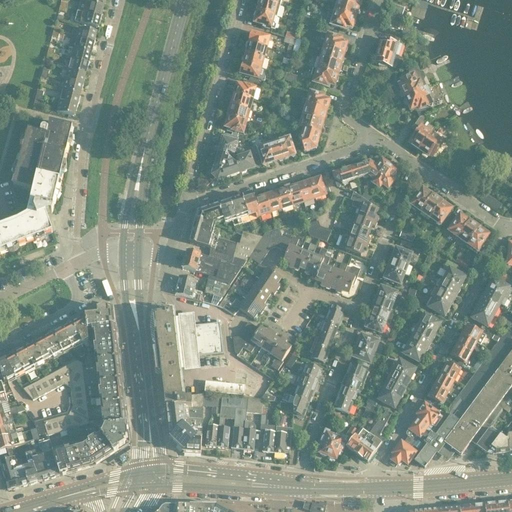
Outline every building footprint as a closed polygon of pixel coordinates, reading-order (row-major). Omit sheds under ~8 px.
[(360,0),(333,0),(333,1),(337,2),(358,8),(359,7),(361,6),(362,3),(361,1),(360,0)] [(402,14),(404,10),(396,7),(398,1),(398,0),(392,0),(391,5),(393,6),(391,10),(402,14)] [(281,7),(260,1),(260,2),(258,4),(259,7),(257,13),(278,18),(281,7)] [(358,8),(337,2),(334,13),(355,19),(356,15),(358,14),(359,11),(358,10),(358,8)] [(104,8),(86,3),(83,13),(101,18),(104,8)] [(356,22),(355,20),(355,19),(334,13),(329,11),(325,24),(330,26),(346,31),(347,28),(352,30),(353,26),(355,25),(356,22)] [(101,18),(83,13),(78,12),(75,23),(80,24),(98,29),(101,18)] [(278,18),(257,13),(257,14),(255,15),(255,18),(255,19),(254,24),(266,28),(265,28),(275,31),(277,25),(276,24),(278,18)] [(301,21),(300,21),(300,22),(311,25),(313,19),(302,16),(301,21)] [(79,28),(76,39),(94,44),(97,33),(79,28)] [(273,39),(251,33),(248,44),(267,49),(268,44),(271,44),(273,39)] [(346,48),(347,44),(342,43),(343,40),(327,35),(327,36),(322,34),(320,40),(325,41),(323,48),(344,54),(345,54),(346,53),(347,50),(346,48)] [(398,57),(402,46),(398,45),(400,40),(390,37),(389,41),(387,41),(386,41),(382,40),(380,45),(379,45),(377,51),(398,57)] [(94,44),(76,39),(71,38),(68,48),(73,49),(92,54),(94,44)] [(291,56),(295,44),(294,44),(295,40),(285,38),(284,44),(290,45),(287,54),(291,56)] [(267,49),(248,44),(247,45),(246,48),(247,50),(246,54),(264,59),(267,49)] [(344,54),(323,48),(320,60),(341,66),(341,64),(343,63),(344,60),(343,59),(344,54)] [(92,54),(73,49),(71,60),(89,65),(92,54)] [(398,57),(377,51),(375,57),(376,58),(375,63),(379,64),(379,65),(384,67),(385,66),(391,68),(395,69),(398,57)] [(264,59),(246,54),(245,58),(243,59),(242,63),(243,64),(243,65),(261,69),(264,59)] [(341,66),(320,60),(316,59),(313,70),(337,77),(339,73),(341,72),(341,69),(340,67),(341,66)] [(89,65),(71,60),(68,70),(86,75),(89,65)] [(261,69),(243,65),(240,75),(261,81),(262,76),(260,75),(261,69)] [(337,78),(337,77),(313,70),(312,69),(311,76),(315,77),(313,84),(328,88),(329,86),(334,87),(336,84),(337,83),(338,80),(337,78)] [(86,75),(68,70),(65,81),(83,86),(86,75)] [(404,84),(403,84),(399,86),(401,91),(399,94),(401,98),(405,98),(405,99),(422,91),(419,85),(422,84),(421,81),(422,76),(415,74),(414,71),(410,73),(411,77),(403,81),(404,84)] [(296,84),(297,77),(286,74),(286,76),(284,81),(285,81),(292,83),(296,84)] [(83,86),(65,81),(62,91),(81,96),(83,86)] [(253,100),(256,89),(251,88),(253,84),(246,82),(245,86),(245,85),(241,84),(241,86),(237,85),(236,89),(234,90),(233,93),(234,95),(253,100)] [(430,102),(428,98),(430,97),(427,90),(422,92),(422,91),(405,99),(405,100),(403,102),(405,106),(408,107),(411,112),(415,110),(420,119),(423,117),(432,113),(431,110),(434,103),(433,103),(432,101),(430,102)] [(81,96),(62,91),(59,102),(78,107),(81,96)] [(310,93),(306,106),(327,112),(327,111),(329,110),(330,107),(329,105),(330,102),(325,100),(326,97),(310,93)] [(253,100),(234,95),(233,100),(231,101),(231,104),(232,105),(231,107),(249,112),(253,100)] [(78,107),(59,102),(56,113),(73,117),(75,118),(78,107)] [(327,112),(306,106),(303,117),(323,123),(324,122),(326,121),(327,118),(326,116),(327,112)] [(249,112),(231,107),(231,109),(229,108),(228,114),(229,114),(228,117),(247,122),(249,112)] [(247,122),(228,117),(228,119),(226,120),(225,123),(226,125),(225,129),(229,130),(228,132),(232,133),(232,132),(243,135),(247,122)] [(323,123),(303,117),(299,128),(305,130),(320,134),(321,130),(323,129),(324,126),(323,125),(323,123)] [(419,151),(430,135),(429,135),(434,128),(425,122),(423,118),(423,117),(420,119),(412,129),(416,132),(413,136),(414,137),(409,144),(414,147),(413,148),(418,151),(418,150),(419,151)] [(48,130),(47,130),(46,129),(45,129),(44,129),(43,129),(42,129),(42,130),(41,131),(41,134),(28,130),(13,185),(34,191),(27,217),(18,222),(0,228),(0,253),(27,243),(53,234),(46,216),(49,214),(52,215),(54,208),(53,208),(72,128),(50,122),(48,130)] [(284,132),(286,124),(279,122),(277,128),(276,130),(284,132)] [(320,134),(305,130),(303,138),(299,139),(300,145),(302,144),(304,153),(309,152),(314,152),(318,147),(317,143),(320,134)] [(294,153),(292,146),(293,146),(291,138),(290,135),(279,138),(280,142),(286,159),(291,157),(293,159),(296,154),(294,153)] [(430,135),(419,151),(423,154),(423,155),(427,158),(428,157),(429,158),(430,156),(433,157),(443,143),(440,140),(439,141),(430,135)] [(218,153),(218,154),(227,157),(228,154),(232,155),(235,152),(237,143),(222,139),(220,147),(218,148),(217,151),(218,153)] [(280,142),(268,146),(273,163),(278,162),(280,163),(282,162),(283,160),(286,159),(280,142)] [(273,163),(268,146),(256,150),(256,147),(252,148),(254,154),(258,153),(259,157),(260,156),(262,163),(261,165),(266,168),(267,165),(273,163)] [(218,154),(216,163),(215,166),(213,167),(212,171),(213,172),(212,176),(215,179),(232,161),(227,157),(218,154)] [(237,166),(237,165),(240,174),(242,175),(245,174),(246,172),(255,169),(250,155),(241,157),(238,160),(240,165),(237,166)] [(232,161),(215,179),(218,181),(221,180),(223,181),(227,180),(227,178),(240,174),(237,165),(232,161)] [(375,167),(374,167),(369,177),(375,181),(373,184),(376,187),(390,167),(382,161),(381,163),(379,161),(376,164),(375,167)] [(358,167),(357,166),(354,167),(353,169),(352,169),(355,181),(363,178),(363,180),(368,179),(369,177),(374,167),(370,163),(358,167)] [(437,167),(444,172),(447,169),(440,163),(437,167)] [(395,181),(398,179),(399,175),(397,174),(398,172),(390,167),(376,187),(380,189),(382,186),(388,190),(395,181)] [(344,172),(337,174),(332,175),(334,179),(344,186),(348,185),(347,183),(355,181),(352,169),(350,170),(348,169),(345,170),(344,172)] [(309,183),(308,183),(314,201),(326,197),(325,195),(323,189),(322,186),(320,179),(315,181),(313,180),(310,181),(309,183)] [(306,183),(303,184),(302,185),(297,187),(303,204),(314,201),(308,183),(306,183)] [(287,190),(292,208),(303,204),(297,187),(293,188),(292,187),(289,188),(287,190)] [(417,210),(421,213),(432,196),(429,194),(428,192),(426,190),(424,191),(423,190),(422,190),(420,189),(416,194),(419,195),(412,204),(413,205),(411,209),(416,212),(417,210)] [(285,190),(281,191),(281,192),(276,194),(282,211),(292,208),(287,190),(286,191),(285,190)] [(369,203),(361,198),(354,193),(350,201),(353,202),(354,201),(371,207),(372,205),(369,203)] [(266,197),(265,197),(271,215),(282,211),(276,194),(272,195),(270,194),(267,195),(266,197)] [(364,194),(361,198),(369,203),(371,198),(364,194)] [(502,206),(486,194),(482,199),(498,211),(502,206)] [(249,196),(242,199),(248,218),(255,216),(256,220),(260,218),(255,201),(254,198),(250,199),(249,196)] [(434,197),(432,196),(421,213),(430,219),(442,203),(438,201),(438,199),(436,197),(434,197)] [(263,197),(260,198),(259,199),(255,201),(260,218),(271,215),(265,197),(265,198),(263,197)] [(242,199),(234,201),(230,203),(238,227),(242,225),(250,223),(248,218),(242,199)] [(378,210),(371,207),(354,201),(353,202),(351,207),(360,210),(358,216),(377,223),(378,218),(376,217),(378,210)] [(377,207),(383,211),(387,206),(381,202),(377,207)] [(238,227),(230,203),(218,207),(223,223),(224,226),(226,225),(233,223),(236,234),(241,236),(241,234),(240,233),(238,227)] [(443,204),(442,203),(430,219),(440,226),(452,210),(448,207),(448,205),(445,204),(443,204)] [(223,223),(218,207),(200,212),(198,213),(198,214),(196,221),(215,226),(223,223)] [(377,223),(358,216),(356,222),(347,218),(345,224),(370,233),(372,227),(375,228),(377,223)] [(460,216),(457,219),(448,232),(458,238),(469,222),(468,220),(466,218),(464,218),(460,216)] [(196,221),(193,232),(218,239),(219,235),(213,234),(215,226),(196,221)] [(306,226),(309,236),(312,230),(320,227),(318,222),(306,226)] [(473,225),(469,222),(458,238),(467,245),(479,229),(478,228),(478,226),(475,225),(473,225)] [(370,233),(345,224),(343,229),(352,233),(349,239),(368,246),(370,241),(367,240),(370,233)] [(320,227),(312,230),(309,236),(321,241),(325,229),(320,227)] [(266,233),(262,239),(264,241),(273,238),(274,239),(281,237),(279,229),(266,233)] [(331,232),(325,229),(321,241),(327,243),(331,232)] [(483,232),(479,229),(467,245),(466,247),(477,255),(481,249),(480,248),(489,236),(488,235),(487,233),(485,231),(483,232)] [(190,238),(189,242),(190,243),(190,244),(211,250),(215,251),(218,239),(193,232),(192,237),(190,238)] [(415,237),(402,232),(400,238),(412,243),(415,237)] [(211,250),(209,258),(242,267),(248,258),(252,252),(252,251),(255,247),(258,242),(261,239),(255,237),(242,234),(242,237),(239,245),(218,239),(215,251),(211,250)] [(281,237),(274,239),(276,249),(281,251),(286,239),(281,237)] [(273,238),(264,241),(262,239),(259,243),(270,250),(276,249),(274,239),(273,238)] [(291,241),(287,253),(283,263),(290,265),(289,268),(294,270),(301,251),(295,249),(299,240),(293,238),(291,241)] [(286,239),(281,251),(287,253),(291,241),(286,239)] [(368,246),(349,239),(347,244),(338,241),(336,248),(345,252),(345,250),(361,256),(363,249),(366,250),(368,246)] [(270,250),(259,243),(256,248),(266,256),(270,250)] [(307,253),(301,251),(294,270),(298,271),(299,269),(305,271),(306,271),(313,256),(316,247),(310,245),(307,253)] [(266,256),(256,248),(253,253),(263,260),(266,256)] [(318,258),(313,256),(306,271),(305,271),(304,274),(310,276),(311,273),(317,276),(324,257),(325,257),(327,251),(321,249),(318,258)] [(396,249),(392,259),(408,266),(412,255),(396,249)] [(187,252),(182,270),(208,277),(207,280),(229,286),(235,278),(241,268),(242,267),(209,258),(187,252)] [(263,260),(253,253),(249,258),(259,265),(260,265),(263,260)] [(317,276),(314,281),(321,284),(320,287),(325,288),(332,270),(327,268),(330,259),(325,257),(324,257),(317,276)] [(389,265),(388,270),(404,276),(408,266),(392,259),(391,260),(390,261),(389,263),(389,265)] [(465,270),(468,266),(458,259),(455,263),(465,270)] [(338,272),(332,270),(325,288),(330,290),(331,288),(337,290),(343,274),(344,274),(347,266),(341,263),(338,272)] [(281,279),(260,265),(259,265),(256,270),(263,275),(260,280),(277,291),(279,287),(277,286),(281,279)] [(349,276),(344,274),(343,274),(337,290),(336,293),(341,295),(342,292),(349,295),(353,285),(354,286),(360,270),(353,268),(349,276)] [(388,270),(384,280),(400,287),(404,276),(388,270)] [(465,278),(450,270),(444,280),(460,289),(465,278)] [(502,274),(499,279),(508,284),(511,279),(502,274)] [(204,284),(197,282),(180,278),(177,287),(201,293),(204,284)] [(207,280),(204,294),(206,294),(213,296),(221,298),(228,288),(229,286),(207,280)] [(277,291),(260,280),(257,285),(249,280),(245,285),(267,300),(271,294),(274,296),(277,291)] [(460,289),(444,280),(439,290),(455,298),(457,294),(459,293),(460,291),(460,289)] [(511,291),(511,290),(508,289),(493,280),(487,291),(507,302),(511,291)] [(267,300),(245,285),(242,290),(250,295),(247,300),(263,311),(266,307),(264,306),(267,300)] [(203,293),(201,293),(177,287),(175,295),(200,301),(200,297),(202,297),(203,293)] [(381,287),(377,298),(394,304),(398,294),(381,287)] [(414,297),(415,294),(417,289),(412,287),(409,295),(414,297)] [(455,298),(439,290),(434,299),(450,307),(452,306),(453,304),(453,302),(455,298)] [(507,302),(487,291),(485,292),(484,294),(485,296),(482,301),(497,309),(499,305),(503,307),(507,302)] [(213,296),(211,304),(216,306),(221,298),(213,296)] [(375,304),(373,308),(390,315),(394,304),(377,298),(376,299),(375,299),(374,302),(375,304)] [(450,307),(434,299),(428,309),(444,317),(450,307)] [(263,311),(247,300),(243,305),(235,300),(232,305),(228,302),(223,309),(233,316),(240,311),(254,320),(258,314),(260,316),(263,311)] [(480,304),(478,305),(477,307),(477,309),(476,311),(491,319),(497,309),(482,301),(480,304)] [(112,327),(111,315),(114,315),(113,306),(104,304),(96,308),(97,311),(97,314),(98,316),(85,318),(85,319),(87,330),(112,327)] [(341,322),(343,316),(341,315),(343,311),(331,307),(329,311),(330,312),(325,323),(338,328),(339,327),(340,326),(341,323),(341,322)] [(393,316),(390,315),(373,308),(371,313),(369,313),(368,316),(369,318),(369,319),(385,325),(389,326),(393,316)] [(487,328),(491,319),(476,311),(472,320),(487,328)] [(182,394),(173,314),(155,316),(164,392),(179,388),(181,394),(182,394)] [(440,324),(425,316),(419,326),(435,335),(440,324)] [(77,322),(73,324),(82,343),(83,345),(88,343),(88,340),(87,330),(85,319),(78,323),(77,322)] [(381,335),(385,325),(369,319),(365,329),(381,335)] [(338,328),(325,323),(322,322),(319,330),(322,331),(321,335),(334,340),(336,335),(337,334),(339,331),(338,329),(338,328)] [(248,323),(245,328),(255,335),(259,330),(248,323)] [(82,343),(73,324),(67,327),(67,329),(64,331),(73,348),(82,343)] [(198,357),(223,354),(219,325),(194,327),(198,357)] [(435,335),(419,326),(414,336),(429,345),(432,340),(434,339),(435,337),(435,335)] [(116,337),(115,327),(112,327),(87,330),(88,340),(116,337)] [(486,336),(482,334),(468,327),(465,331),(464,332),(462,334),(463,336),(462,337),(476,344),(481,346),(486,336)] [(242,333),(245,335),(252,340),(255,335),(245,328),(242,333)] [(255,335),(252,340),(246,350),(251,354),(256,346),(261,349),(272,333),(268,330),(266,332),(260,328),(259,330),(255,335)] [(507,413),(511,406),(511,331),(510,331),(507,330),(503,336),(500,340),(498,343),(497,344),(494,348),(493,348),(490,353),(487,357),(487,358),(484,362),(475,375),(474,376),(469,382),(461,392),(453,403),(446,412),(431,434),(445,445),(461,457),(471,443),(476,447),(490,428),(499,416),(503,410),(506,412),(507,413)] [(58,332),(53,335),(63,354),(73,348),(64,331),(59,333),(58,332)] [(252,340),(245,335),(242,333),(239,338),(242,340),(241,342),(241,347),(243,348),(246,350),(252,340)] [(277,335),(272,333),(261,349),(266,353),(261,360),(267,364),(272,356),(271,356),(281,342),(280,341),(275,338),(277,335)] [(48,339),(44,341),(53,358),(63,354),(53,335),(48,338),(48,339)] [(334,340),(321,335),(318,343),(315,342),(313,346),(329,352),(330,351),(331,350),(332,347),(332,346),(334,340)] [(374,354),(379,343),(380,339),(373,336),(371,340),(362,336),(361,338),(360,337),(358,342),(359,343),(358,347),(374,354)] [(429,345),(414,336),(412,339),(408,337),(405,342),(409,344),(425,353),(427,352),(428,350),(428,348),(429,345)] [(117,348),(116,337),(88,340),(88,343),(89,349),(94,348),(94,351),(117,348)] [(462,337),(460,341),(460,342),(458,342),(457,344),(457,346),(457,347),(471,354),(476,344),(462,337)] [(242,340),(239,338),(233,338),(235,353),(238,356),(243,348),(241,347),(241,342),(242,340)] [(282,339),(280,341),(281,342),(271,356),(272,356),(276,359),(271,367),(278,371),(283,363),(282,362),(291,349),(285,345),(287,342),(282,339)] [(39,342),(34,345),(44,363),(53,358),(44,341),(40,344),(39,342)] [(419,364),(425,353),(409,344),(403,355),(419,364)] [(29,349),(25,351),(34,368),(44,363),(34,345),(29,348),(29,349)] [(329,352),(313,346),(311,351),(314,352),(311,359),(324,364),(327,358),(328,358),(329,355),(329,353),(329,352)] [(370,365),(374,354),(358,347),(356,352),(354,352),(353,357),(354,357),(353,359),(370,365)] [(397,350),(391,347),(389,353),(395,356),(397,350)] [(456,348),(455,348),(453,351),(454,353),(451,357),(465,365),(471,354),(457,347),(456,348)] [(117,348),(94,351),(96,362),(119,359),(117,348)] [(34,368),(25,351),(21,354),(20,352),(15,355),(25,373),(34,368)] [(99,396),(98,385),(97,373),(96,362),(94,351),(87,352),(82,364),(86,397),(99,396)] [(10,359),(6,361),(15,379),(25,373),(15,355),(9,358),(10,359)] [(119,359),(96,362),(97,373),(120,370),(119,359)] [(475,375),(484,362),(479,359),(470,372),(475,375)] [(15,379),(6,361),(0,364),(0,370),(2,379),(4,384),(6,383),(7,386),(17,381),(15,379)] [(262,370),(266,365),(261,361),(255,369),(257,371),(260,372),(261,373),(262,370)] [(88,419),(86,397),(82,364),(77,362),(23,390),(33,402),(64,385),(70,389),(72,399),(69,399),(70,408),(67,414),(34,423),(36,430),(39,440),(49,437),(60,434),(89,425),(88,419)] [(400,362),(394,372),(410,380),(415,371),(400,362)] [(447,364),(445,369),(444,370),(443,370),(441,373),(442,375),(441,376),(453,382),(459,372),(447,364)] [(307,366),(302,377),(317,382),(322,372),(307,366)] [(363,376),(364,375),(365,372),(350,366),(346,378),(364,385),(365,385),(367,377),(363,376)] [(120,370),(97,373),(98,385),(121,382),(120,370)] [(410,380),(394,372),(389,382),(405,390),(407,386),(409,385),(410,383),(410,381),(410,380)] [(440,377),(439,377),(437,380),(438,382),(435,387),(447,393),(453,382),(441,376),(440,377)] [(317,384),(317,382),(302,377),(298,387),(313,393),(315,388),(316,389),(318,384),(317,384)] [(344,383),(342,389),(357,394),(358,390),(361,392),(364,385),(346,378),(345,378),(343,382),(344,383)] [(121,382),(98,385),(99,396),(122,393),(121,382)] [(405,390),(389,382),(384,391),(400,400),(400,399),(402,398),(403,396),(403,394),(405,390)] [(205,393),(244,397),(245,392),(245,387),(206,383),(205,393)] [(311,398),(313,393),(298,387),(294,398),(296,399),(309,404),(310,403),(311,403),(313,399),(311,398)] [(439,408),(447,393),(435,387),(434,388),(433,389),(431,391),(432,393),(429,398),(431,400),(429,403),(439,408)] [(181,394),(179,388),(164,392),(164,399),(182,397),(182,394),(181,394)] [(338,397),(338,399),(353,405),(357,394),(342,389),(340,393),(339,392),(337,397),(338,397)] [(379,401),(394,410),(400,400),(384,391),(378,401),(379,401)] [(122,393),(99,396),(101,407),(124,404),(122,393)] [(203,404),(204,395),(188,397),(188,399),(182,400),(182,397),(164,399),(166,409),(203,407),(203,404)] [(220,406),(221,397),(204,395),(203,404),(220,406)] [(243,451),(246,423),(246,420),(245,420),(246,414),(247,400),(247,399),(221,397),(220,406),(220,409),(219,420),(235,421),(234,430),(232,450),(243,451)] [(376,408),(379,401),(378,401),(370,398),(367,405),(372,407),(376,408)] [(303,420),(309,404),(296,399),(294,404),(294,411),(293,416),(297,418),(298,419),(302,421),(303,420)] [(349,415),(353,405),(338,399),(334,409),(349,415)] [(261,415),(261,410),(262,401),(247,400),(246,414),(250,414),(261,415)] [(417,454),(431,434),(446,412),(439,408),(429,403),(427,402),(417,416),(419,418),(407,435),(407,436),(407,437),(409,438),(404,445),(417,454)] [(124,404),(101,407),(102,418),(125,415),(124,404)] [(0,418),(18,413),(24,412),(21,407),(10,411),(8,405),(0,407),(0,418)] [(202,422),(202,414),(203,407),(166,409),(167,423),(185,421),(188,421),(196,421),(202,422)] [(371,411),(370,413),(377,415),(379,409),(376,408),(372,407),(371,411)] [(219,420),(220,409),(213,408),(212,417),(212,419),(219,420)] [(274,454),(276,432),(274,432),(274,427),(267,426),(267,423),(268,411),(261,410),(261,415),(260,427),(261,427),(260,433),(265,434),(263,453),(274,454)] [(0,429),(14,426),(13,420),(28,416),(24,412),(18,413),(0,418),(0,429)] [(384,441),(379,437),(392,415),(385,412),(378,422),(373,429),(355,454),(368,464),(370,461),(384,441)] [(334,414),(332,419),(341,423),(343,417),(334,414)] [(125,415),(102,418),(103,429),(126,426),(125,415)] [(185,421),(167,423),(169,440),(171,440),(177,445),(189,432),(183,426),(185,423),(185,421)] [(185,423),(183,426),(189,432),(196,438),(200,434),(201,435),(202,422),(188,421),(185,421),(185,423)] [(254,452),(256,432),(255,432),(256,427),(253,424),(246,423),(243,451),(254,452)] [(14,426),(0,429),(0,441),(17,436),(27,433),(26,428),(16,431),(14,426)] [(128,440),(128,439),(126,426),(103,429),(102,431),(99,433),(113,454),(124,447),(125,446),(125,445),(125,444),(126,441),(127,441),(128,440)] [(206,448),(216,449),(219,427),(217,426),(216,428),(208,428),(206,448)] [(228,450),(230,430),(224,429),(224,427),(219,427),(216,449),(228,450)] [(355,454),(373,429),(370,427),(366,433),(360,429),(358,432),(352,427),(346,436),(352,441),(347,448),(355,454)] [(490,428),(476,447),(487,455),(501,436),(490,428)] [(328,457),(337,433),(333,432),(332,433),(330,433),(326,431),(325,431),(317,453),(320,454),(319,454),(321,455),(322,457),(324,458),(326,457),(328,457)] [(196,438),(189,432),(177,445),(184,452),(183,454),(201,455),(202,436),(201,435),(200,434),(196,438)] [(278,433),(276,432),(274,454),(285,455),(287,436),(278,435),(278,433)] [(113,454),(99,433),(94,436),(95,438),(91,441),(104,460),(113,454)] [(340,457),(344,447),(347,439),(342,437),(343,435),(337,433),(328,457),(329,458),(330,460),(333,461),(335,460),(336,460),(338,456),(340,457)] [(438,454),(445,445),(431,434),(417,454),(412,460),(424,469),(436,453),(438,454)] [(20,446),(17,436),(0,441),(0,452),(12,449),(20,446)] [(506,440),(501,436),(487,455),(492,456),(509,454),(507,440),(506,440)] [(40,441),(38,441),(44,463),(49,480),(50,480),(51,482),(56,480),(56,479),(60,477),(52,450),(49,437),(39,440),(40,441)] [(104,460),(91,441),(83,446),(96,466),(104,460)] [(82,471),(75,448),(75,447),(73,442),(63,445),(64,447),(65,451),(72,474),(82,471)] [(408,466),(412,460),(417,454),(404,445),(401,443),(392,455),(393,456),(392,457),(392,458),(393,459),(391,461),(392,463),(391,463),(392,465),(394,467),(396,467),(396,466),(398,467),(400,464),(402,464),(403,463),(408,466)] [(96,466),(83,446),(82,447),(79,447),(79,446),(75,447),(75,448),(82,471),(92,468),(96,466)] [(64,447),(52,450),(60,477),(72,474),(65,451),(64,447)] [(15,459),(12,449),(0,452),(0,462),(0,463),(10,460),(15,459)] [(39,483),(31,454),(30,451),(25,452),(29,467),(24,469),(28,486),(29,486),(31,487),(34,486),(35,485),(39,483)] [(36,453),(31,454),(39,483),(43,482),(45,483),(48,482),(49,481),(49,480),(44,463),(39,464),(36,453)] [(28,486),(24,469),(18,470),(15,459),(10,460),(18,489),(22,488),(24,489),(27,488),(28,487),(28,486)] [(18,489),(10,460),(0,463),(8,489),(9,492),(18,489)] [(217,498),(195,497),(195,505),(217,506),(217,498)] [(305,503),(303,510),(309,511),(325,511),(326,510),(324,509),(326,505),(320,503),(319,506),(312,504),(312,505),(305,503)]
